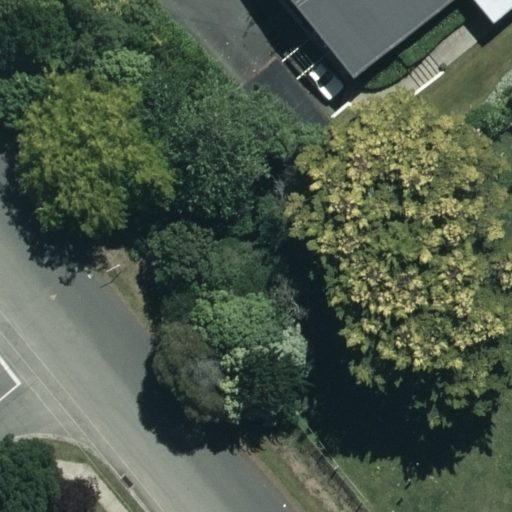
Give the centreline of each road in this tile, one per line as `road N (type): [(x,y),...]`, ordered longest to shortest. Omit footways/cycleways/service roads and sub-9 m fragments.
road 1 (residential): [(239,511),(87,330)]
road 2 (residential): [(87,330),(0,224)]
